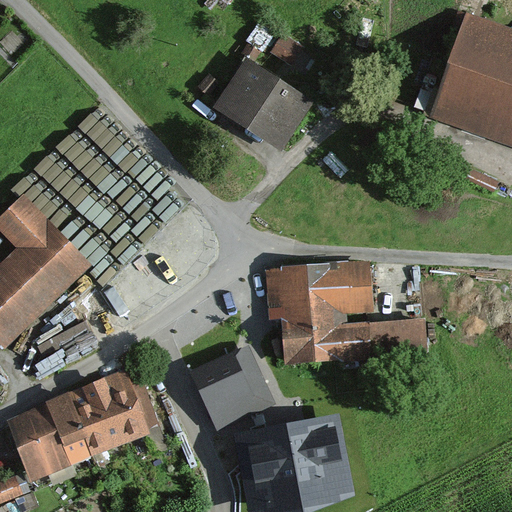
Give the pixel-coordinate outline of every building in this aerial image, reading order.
[(511,30),(453,9),(413,116),(511,153),(511,30)] [(236,58),(200,111),(267,156),(303,103),(236,58)] [(0,266),(0,344),(2,347),(84,272),(17,200),(0,215),(0,238),(14,254),(0,266)] [(363,262),(266,270),(273,361),(421,350),(419,324),(368,328),(363,262)] [(33,348),(47,375),(103,344),(89,318),(33,348)] [(245,349),(181,379),(208,434),(271,404),(245,349)] [(109,449),(147,435),(125,380),(87,395),(109,449)] [(71,464),(109,449),(87,395),(50,410),(71,464)] [(34,479),(71,464),(50,410),(12,425),(34,479)] [(338,416),(236,436),(250,511),(260,511),(353,494),(338,416)] [(0,486),(0,496),(3,503),(25,491),(18,477),(0,486)]
